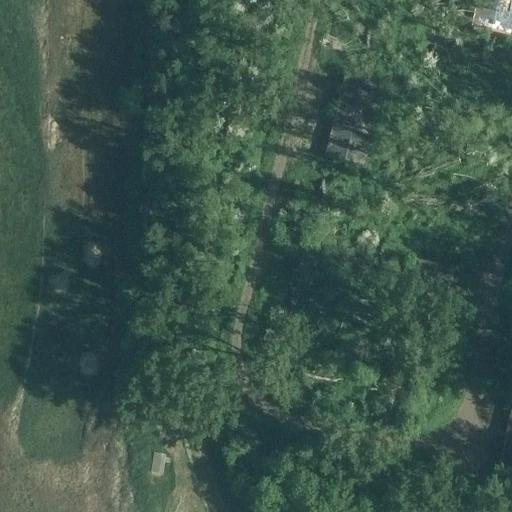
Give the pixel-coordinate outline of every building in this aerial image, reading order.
[(511,0),(488,0),(481,31),(511,37),(511,0)] [(216,67),(210,66),(210,63),(197,62),(196,81),(208,82),(210,71),(216,72),(216,67)] [(325,161),(364,170),(383,91),(344,81),(341,92),(337,112),(332,132),(327,151),(325,161)] [(417,190),(411,190),(411,183),(398,183),(398,202),(411,202),(411,195),(417,195),(417,190)] [(302,255),(298,275),(321,281),(326,261),(302,255)] [(452,282),(454,272),(415,262),(406,301),(445,310),(447,300),(452,282)] [(202,270),(196,269),(196,266),(183,264),(181,283),(193,285),(195,274),(201,275),(202,270)] [(403,423),(404,418),(410,419),(411,414),(405,413),(409,393),(415,394),(416,390),(410,389),(411,384),(390,379),(382,419),(403,423)] [(493,488),(511,492),(511,409),(510,419),(505,440),(500,459),(495,479),(493,488)] [(172,456),(166,456),(167,453),(154,452),(152,471),(165,472),(166,461),(172,461),(172,456)]
